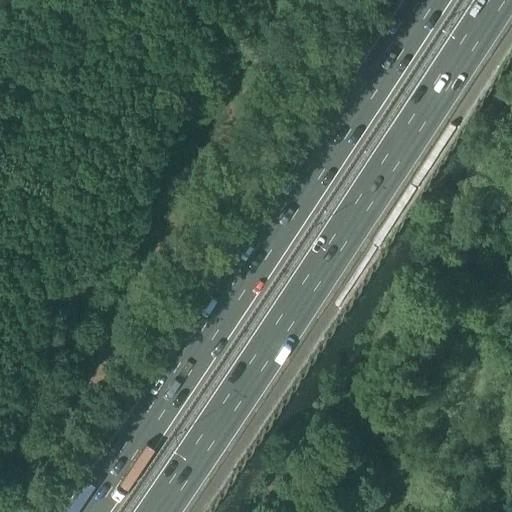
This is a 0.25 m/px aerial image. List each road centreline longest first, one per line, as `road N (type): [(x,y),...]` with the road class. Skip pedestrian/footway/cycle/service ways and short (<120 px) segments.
road 1 (motorway): [(429,0),(86,511)]
road 2 (motorway): [(157,511),(498,0)]
